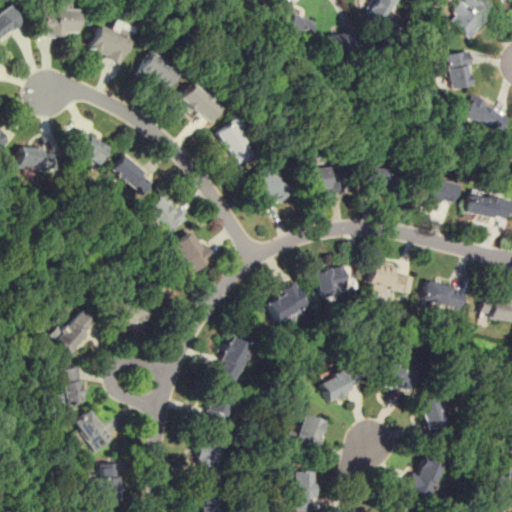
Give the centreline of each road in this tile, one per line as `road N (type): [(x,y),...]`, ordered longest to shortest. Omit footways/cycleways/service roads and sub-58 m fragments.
road 1 (residential): [(156,511),(155,442),(168,370),(197,314),(252,256),(298,236),(366,226),(511,258)]
road 2 (residential): [(41,91),(77,89),(152,131),(197,174),(252,256)]
road 3 (residential): [(171,365),(121,362),(110,374),(124,395),(159,406)]
